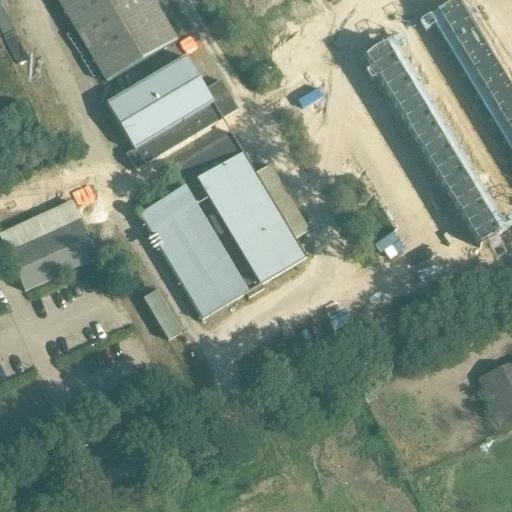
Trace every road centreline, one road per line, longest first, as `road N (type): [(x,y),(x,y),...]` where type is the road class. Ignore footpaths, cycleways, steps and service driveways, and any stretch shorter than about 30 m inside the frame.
road 1 (unknown): [(21,0),(229,422)]
road 2 (track): [(265,406),(511,293)]
road 3 (unclassified): [(27,511),(265,406)]
